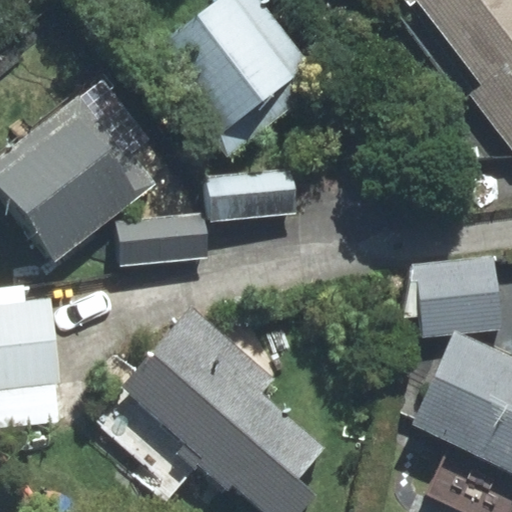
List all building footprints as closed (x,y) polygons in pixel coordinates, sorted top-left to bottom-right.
[(253,0),(226,0),(130,73),(189,149),(302,64),(253,0)] [(511,0),(397,0),(511,146),(511,0)] [(78,116),(0,176),(0,193),(50,257),(136,189),(78,116)] [(298,180),(214,188),(217,221),(302,213),(298,180)] [(205,220),(120,228),(124,269),(209,261),(205,220)] [(500,272),(420,278),(424,334),(504,328),(500,272)] [(42,313),(0,319),(0,424),(57,417),(42,313)] [(265,379),(194,320),(126,399),(259,511),(296,511),(318,487),(309,479),(333,451),(258,387),(265,379)] [(511,359),(471,339),(430,420),(511,460),(511,359)]
